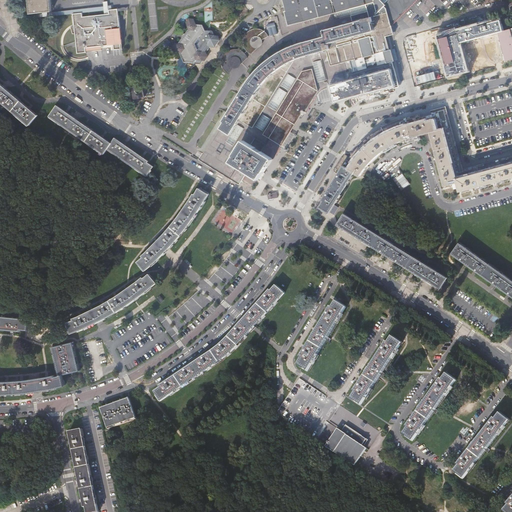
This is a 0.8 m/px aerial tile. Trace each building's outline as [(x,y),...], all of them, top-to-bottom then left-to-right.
[(32,14),(39,13),(52,12),(50,0),(28,0),(30,14),(32,14)] [(327,51),(385,36),(393,34),(392,30),(391,26),(390,23),(388,13),(384,0),(335,13),(336,18),(350,14),(353,21),(362,19),(362,20),(324,31),(325,37),(303,42),(295,45),(287,48),(281,52),(277,54),(273,57),(268,60),(263,64),(257,70),(253,75),(248,82),(236,101),(224,121),(225,122),(221,128),(219,126),(199,159),(206,163),(219,171),(229,153),(223,149),(220,154),(216,151),(229,132),(229,133),(238,119),(239,119),(248,105),(261,113),(270,101),(268,99),(288,66),(290,64),(295,59),(300,57),(307,55),(320,52),(327,51)] [(282,0),(285,7),(283,8),(284,9),(288,25),(335,13),(384,0),(282,0)] [(384,0),(388,13),(390,23),(413,0),(384,0)] [(417,0),(413,0),(390,23),(391,26),(417,0)] [(83,12),(109,10),(113,9),(113,5),(52,12),(39,13),(40,17),(73,14),(83,12)] [(83,12),(73,14),(78,53),(86,52),(86,48),(113,45),(113,50),(122,49),(118,8),(113,9),(109,10),(109,14),(83,17),(83,12)] [(167,42),(167,47),(174,49),(172,57),(166,57),(168,64),(171,64),(178,62),(187,65),(190,61),(196,63),(199,59),(198,56),(199,55),(205,50),(209,52),(214,52),(219,45),(217,41),(214,40),(212,35),(205,33),(207,30),(204,24),(197,23),(194,18),(189,18),(186,22),(188,30),(174,40),(170,39),(167,42)] [(411,56),(499,32),(503,31),(500,20),(493,22),(493,20),(415,41),(415,43),(409,45),(411,56)] [(270,35),(278,33),(275,22),(267,24),(270,35)] [(248,30),(245,33),(244,36),(243,39),(243,41),(244,43),(244,45),(246,49),(247,51),(250,53),(256,48),(259,46),(261,44),(262,42),(262,40),(269,36),(267,32),(265,30),(263,29),(260,27),(258,27),(255,27),(252,28),(249,29),(248,30)] [(511,28),(503,31),(499,32),(506,61),(511,59),(511,28)] [(327,51),(320,52),(322,60),(327,76),(329,76),(332,85),(391,69),(394,68),(392,59),(389,50),(385,36),(327,51)] [(228,71),(230,73),(234,67),(235,67),(236,67),(237,67),(238,66),(240,65),(242,62),(248,57),(247,56),(245,53),(244,52),(242,50),(240,49),(238,48),(236,48),(233,48),(231,48),(230,49),(228,50),(226,51),(225,53),(224,54),(223,56),(223,59),(222,61),(223,64),(224,66),(226,69),(228,71)] [(219,171),(224,174),(230,166),(239,172),(239,171),(243,173),(245,170),(242,167),(232,162),(232,161),(236,155),(235,154),(245,139),(244,138),(252,125),(256,127),(262,131),(265,133),(272,121),(271,120),(276,112),(277,112),(290,91),(301,73),(303,71),(312,70),(318,91),(332,85),(329,76),(327,76),(322,60),(320,52),(307,55),(300,57),(295,59),(290,64),(288,66),(268,99),(270,101),(261,113),(248,105),(239,119),(238,119),(229,133),(229,132),(216,151),(220,154),(223,149),(229,153),(219,171)] [(190,61),(187,65),(192,66),(198,64),(200,60),(199,55),(198,56),(199,59),(196,63),(190,61)] [(391,69),(332,85),(336,101),(395,85),(391,69)] [(272,121),(265,133),(283,144),(294,126),(304,110),(306,112),(318,92),(318,91),(312,70),(303,71),(301,73),(290,91),(277,112),(276,112),(271,120),(272,121)] [(38,115),(7,89),(0,83),(0,100),(30,125),(38,115)] [(145,97),(143,83),(142,83),(131,85),(134,99),(145,97)] [(108,148),(112,143),(90,128),(73,116),(57,105),(50,116),(104,154),(108,148)] [(511,156),(495,161),(480,165),(461,170),(455,149),(453,141),(450,130),(444,109),(432,113),(433,114),(434,118),(423,121),(422,117),(420,117),(419,114),(414,116),(408,117),(402,119),(394,122),(386,126),(381,128),(377,131),(371,136),(364,142),(358,147),(356,150),(353,154),(357,158),(355,160),(349,169),(354,172),(360,176),(363,172),(366,167),(371,162),(377,156),(383,152),(390,147),(397,143),(404,140),(411,138),(431,133),(445,186),(458,182),(460,192),(511,177),(511,156)] [(242,167),(245,170),(248,171),(260,179),(273,158),(274,159),(283,144),(265,133),(262,131),(256,127),(252,125),(244,138),(245,139),(235,154),(236,155),(232,161),(232,162),(242,167)] [(115,138),(112,143),(108,148),(147,176),(154,166),(148,162),(149,161),(136,152),(115,138)] [(329,213),(354,172),(349,169),(355,160),(345,154),(334,171),(338,174),(336,176),(326,193),(322,200),(323,201),(319,207),(329,213)] [(240,184),(248,171),(245,170),(243,173),(239,171),(239,172),(230,166),(224,174),(237,183),(240,184)] [(171,226),(181,235),(184,231),(190,223),(200,209),(201,208),(203,204),(209,194),(199,188),(195,194),(194,194),(187,205),(180,215),(173,224),(171,226)] [(427,280),(440,288),(447,277),(344,213),(338,225),(342,227),(351,233),(363,240),(367,243),(377,249),(390,258),(411,270),(427,280)] [(179,238),(181,235),(171,226),(164,234),(159,240),(150,248),(143,256),(144,257),(138,262),(146,270),(152,265),(159,259),(167,251),(174,243),(179,238)] [(511,279),(460,243),(452,253),(510,295),(511,296),(511,279)] [(117,296),(110,300),(117,312),(119,310),(130,303),(146,292),(157,282),(150,274),(144,278),(143,277),(136,282),(130,287),(128,288),(117,296)] [(253,329),(255,326),(258,322),(275,304),(284,293),(276,286),(271,291),(270,290),(258,303),(236,328),(225,340),(220,345),(212,351),(197,361),(160,386),(161,388),(155,392),(161,401),(217,363),(226,357),(232,351),(239,344),(253,329)] [(110,316),(117,312),(110,300),(102,305),(92,310),(83,314),(74,318),(74,320),(68,322),(72,333),(85,328),(97,322),(110,316)] [(301,357),(302,358),(299,364),(308,370),(346,307),(337,301),(333,308),(331,307),(328,312),(326,311),(324,313),(326,315),(305,350),(303,348),(301,351),(304,352),(301,357)] [(0,316),(0,329),(20,331),(20,330),(27,331),(28,319),(0,316)] [(388,343),(387,342),(384,347),(381,345),(380,348),(382,350),(360,384),(357,382),(355,385),(358,386),(355,391),(356,392),(352,398),(362,404),(402,343),(393,337),(388,343)] [(60,375),(62,375),(80,371),(73,342),(54,347),(60,375)] [(443,379),(441,378),(438,383),(435,382),(434,384),(436,386),(412,419),(410,418),(408,420),(410,422),(407,426),(408,428),(404,433),(413,440),(456,380),(447,374),(443,379)] [(0,381),(0,394),(12,394),(21,394),(31,393),(41,391),(53,389),(65,386),(62,375),(60,375),(55,376),(54,375),(42,377),(27,379),(15,381),(4,381),(0,381)] [(297,378),(281,412),(284,412),(282,416),(293,422),(294,417),(286,413),(296,415),(297,408),(292,408),(286,405),(295,406),(296,401),(293,400),(296,394),(299,395),(300,395),(309,396),(309,394),(322,395),(315,392),(316,387),(297,378)] [(101,408),(108,428),(136,418),(129,398),(101,408)] [(458,464),(459,465),(455,471),(464,478),(509,420),(500,413),(496,419),(494,418),(491,422),(488,421),(486,423),(489,425),(464,457),(461,455),(459,458),(462,460),(458,464)] [(334,452),(335,452),(355,465),(366,448),(362,445),(366,440),(345,426),(341,432),(339,430),(327,447),(334,452)] [(86,507),(87,511),(97,511),(99,511),(82,429),(69,432),(84,507),(86,507)]
